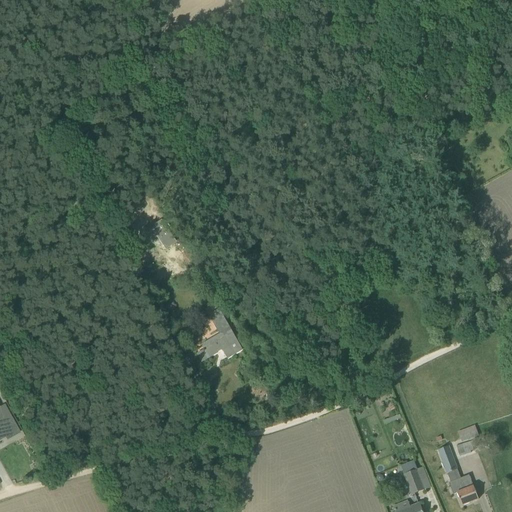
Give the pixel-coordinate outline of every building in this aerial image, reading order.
[(333,24),(332,27),(339,31),(341,28),(346,31),(348,28),(336,20),(334,23),(333,23),(333,24)] [(483,118),(485,122),(501,113),(498,108),(483,118)] [(450,137),(437,144),(439,149),(452,142),(450,137)] [(155,228),(151,231),(164,251),(175,243),(160,221),(153,226),(155,228)] [(135,290),(163,338),(169,334),(141,286),(135,290)] [(204,349),(197,353),(202,362),(216,353),(216,352),(222,349),(227,358),(242,350),(237,341),(235,339),(218,309),(208,315),(219,334),(201,344),(204,349)] [(18,433),(4,407),(0,408),(0,439),(3,438),(2,437),(5,436),(7,440),(18,433)] [(458,433),(461,443),(478,436),(474,426),(458,433)] [(473,442),(456,447),(460,457),(477,451),(477,449),(487,446),(486,444),(490,442),(488,435),(472,440),(473,442)] [(438,450),(447,474),(457,470),(448,446),(438,450)] [(403,475),(411,495),(425,490),(413,461),(400,467),(403,475)] [(469,476),(449,483),(453,495),(457,494),(462,506),(478,500),(473,487),(469,476)] [(422,511),(419,503),(409,507),(407,501),(392,507),(393,511),(422,511)]
